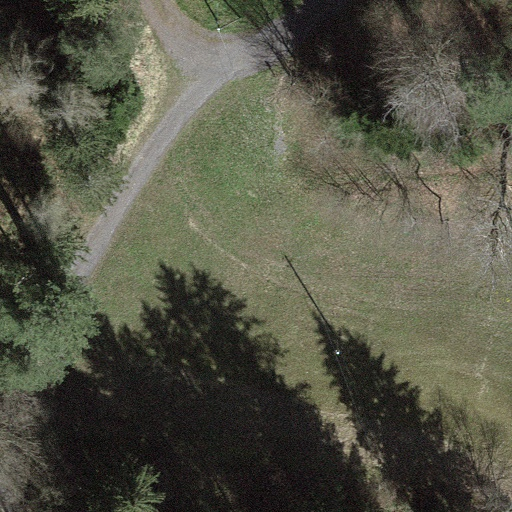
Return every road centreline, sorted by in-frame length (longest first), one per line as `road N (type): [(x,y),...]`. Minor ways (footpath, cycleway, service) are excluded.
road 1 (track): [(0,474),(34,381),(143,169),(195,117)]
road 2 (track): [(195,117),(354,157),(511,155)]
road 3 (track): [(195,117),(333,0)]
road 4 (track): [(195,117),(159,0)]
